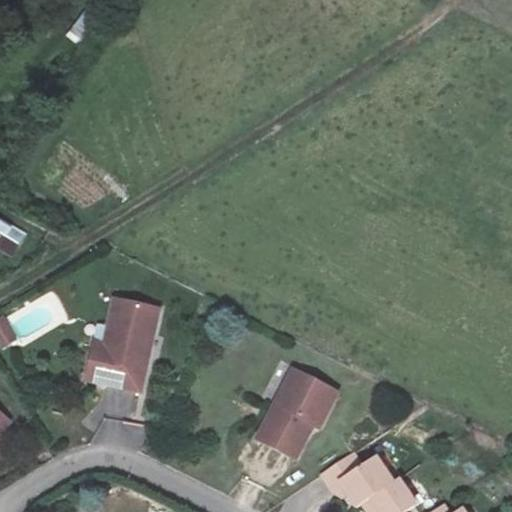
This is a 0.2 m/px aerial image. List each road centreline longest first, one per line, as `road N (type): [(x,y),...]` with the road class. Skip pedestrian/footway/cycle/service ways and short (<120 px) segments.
road 1 (track): [(0,301),(442,0)]
road 2 (residential): [(1,511),(78,460),(109,457),(225,511)]
